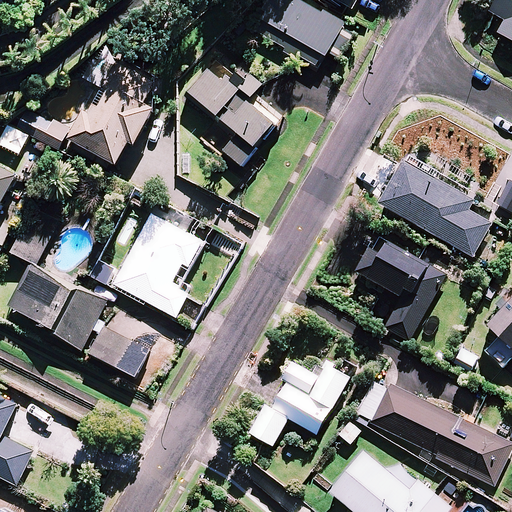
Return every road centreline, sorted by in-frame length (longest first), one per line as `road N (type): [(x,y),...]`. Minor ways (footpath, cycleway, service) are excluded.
road 1 (residential): [(134,511),(401,49)]
road 2 (residential): [(511,113),(401,49)]
